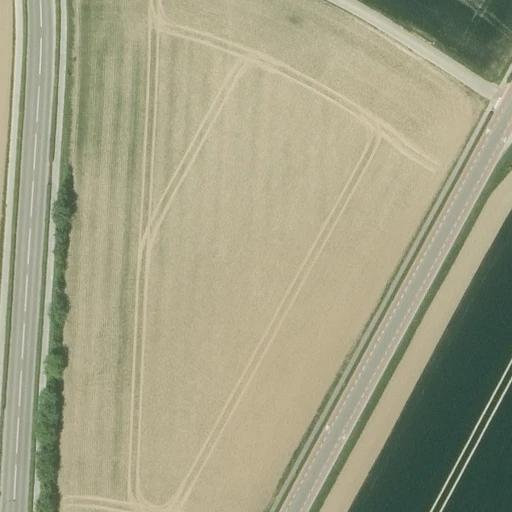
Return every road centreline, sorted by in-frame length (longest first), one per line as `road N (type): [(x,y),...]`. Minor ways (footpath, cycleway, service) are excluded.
road 1 (tertiary): [(13,511),(40,0)]
road 2 (tertiary): [(293,511),(511,105)]
road 3 (unclassified): [(511,99),(340,0)]
